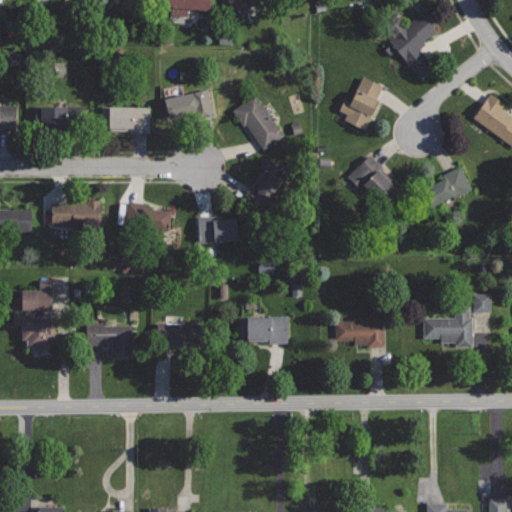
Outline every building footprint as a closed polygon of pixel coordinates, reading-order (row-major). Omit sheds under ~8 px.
[(151,0),(122,0),(122,9),(137,10),(137,0),(144,0),(151,1),(151,0)] [(166,0),(166,13),(187,14),(188,7),(209,9),(209,0),(166,0)] [(228,0),(241,13),(255,0),(228,0)] [(412,0),(402,0),(394,8),(405,22),(386,38),(421,80),(437,66),(421,47),(425,44),(423,41),(437,29),(412,0)] [(363,74),(350,101),(344,98),(339,108),(348,112),(344,119),(366,130),(373,114),(371,113),(385,85),(363,74)] [(253,90),(230,105),(243,124),(245,122),(264,150),(284,135),(253,90)] [(192,91),(164,98),(169,119),(197,112),(192,91)] [(491,92),(472,116),(511,145),(511,118),(511,117),(511,115),(501,107),(504,102),(491,92)] [(0,131),(16,131),(16,103),(0,103),(0,131)] [(84,104),(35,105),(35,125),(41,125),(41,131),(67,131),(67,125),(84,125),(84,104)] [(150,106),(102,105),(101,126),(109,126),(109,129),(150,129),(150,106)] [(368,153),(347,176),(376,204),(394,185),(379,170),(383,166),(368,153)] [(262,158),(257,177),(259,177),(256,190),(250,185),(239,201),(258,215),(276,219),(290,166),(262,158)] [(459,164),(442,173),(444,177),(421,189),(430,206),(453,194),(455,198),(472,189),(459,164)] [(101,198),(84,199),(84,201),(50,202),(51,224),(102,223),(101,198)] [(170,210),(145,208),(145,202),(127,200),(125,221),(139,222),(138,231),(168,234),(170,210)] [(0,228),(31,229),(31,209),(0,208),(0,228)] [(221,214),(197,215),(198,243),(223,242),(223,239),(237,238),(236,218),(222,218),(221,214)] [(48,309),(48,289),(17,290),(18,310),(48,309)] [(488,294),(471,293),(470,312),(487,312),(488,294)] [(456,305),(456,317),(424,317),(424,337),(441,337),(441,341),(456,342),(456,345),(472,345),(472,316),(469,316),(469,305),(456,305)] [(34,312),(13,313),(14,323),(21,323),(22,338),(26,338),(27,347),(52,346),(50,316),(35,317),(34,312)] [(287,316),(240,316),(240,336),(247,336),(247,342),(287,342),(287,316)] [(384,318),(334,319),(335,340),(354,339),(354,343),(368,343),(368,347),(384,347),(384,318)] [(204,322),(157,320),(156,344),(203,346),(204,322)] [(132,324),(88,325),(89,343),(111,342),(111,357),(133,357),(132,324)] [(506,511),(506,497),(489,497),(489,511),(506,511)] [(382,499),(355,500),(355,511),(401,511),(401,510),(383,511),(382,499)] [(447,502),(427,502),(427,511),(471,511),(471,508),(447,508),(447,502)]
